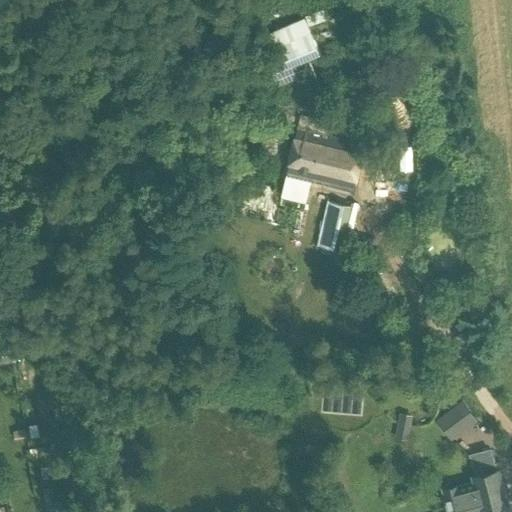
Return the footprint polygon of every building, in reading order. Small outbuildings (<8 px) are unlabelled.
[(324,10),(319,0),(294,0),(266,10),(271,25),(311,11),(316,27),(351,15),(347,2),(324,10)] [(263,41),(274,71),(319,53),(306,22),(280,33),(263,41)] [(282,192),(307,198),(311,180),(353,190),(364,143),(323,133),(325,122),(301,116),(282,192)] [(398,163),(411,159),(406,142),(393,146),(398,163)] [(328,200),(318,244),(339,249),(349,205),(328,200)] [(369,222),(375,237),(387,233),(381,218),(369,222)] [(399,242),(409,258),(417,253),(407,237),(399,242)] [(0,343),(0,361),(17,360),(15,342),(0,343)] [(437,422),(452,442),(478,422),(463,402),(437,422)] [(446,500),(448,511),(476,511),(482,511),(483,511),(498,508),(498,507),(508,504),(499,470),(496,471),(491,450),(471,455),(476,476),(473,477),(477,492),(446,500)]
